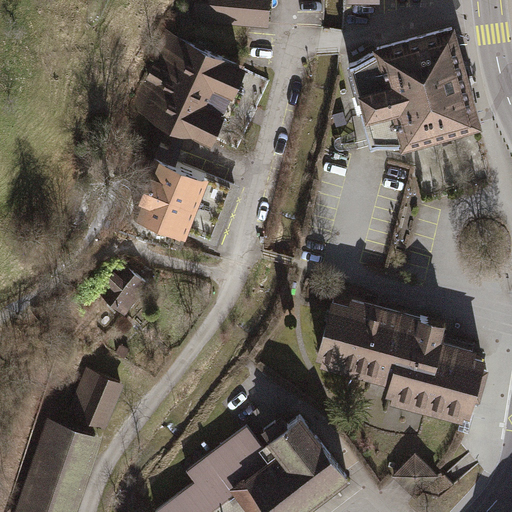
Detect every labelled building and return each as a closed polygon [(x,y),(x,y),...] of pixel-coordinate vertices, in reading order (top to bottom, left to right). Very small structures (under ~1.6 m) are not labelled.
[(269,0),(194,0),(194,20),(268,25),(269,0)] [(401,145),(477,122),(453,23),(374,45),(348,61),(369,140),(399,133),(401,145)] [(244,60),(167,26),(132,104),(209,138),(244,60)] [(206,169),(155,149),(131,210),(182,229),(206,169)] [(123,313),(148,282),(120,260),(95,290),(123,313)] [(347,299),(329,294),(313,352),(321,355),(319,361),(387,380),(385,387),(391,389),(389,396),(461,416),(463,409),(468,411),(471,401),(478,403),(488,369),(481,367),(485,354),(474,351),(475,345),(439,335),(444,320),(349,293),(347,299)] [(103,427),(123,381),(85,365),(66,410),(103,427)] [(151,509),(153,511),(298,511),(345,478),(298,413),(257,442),(242,423),(182,467),(191,479),(151,509)] [(15,511),(72,511),(100,431),(49,414),(15,511)] [(416,497),(438,474),(434,470),(414,451),(392,474),(416,497)]
